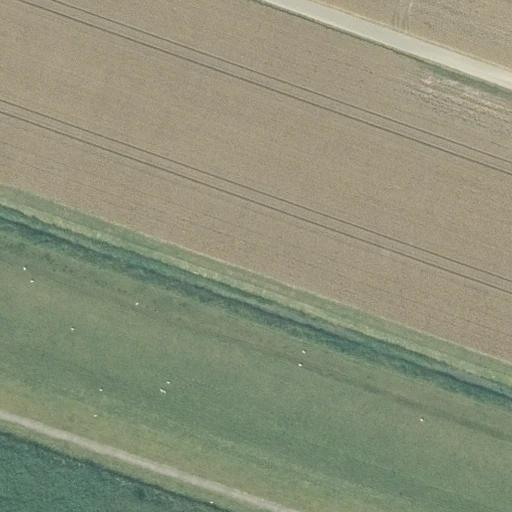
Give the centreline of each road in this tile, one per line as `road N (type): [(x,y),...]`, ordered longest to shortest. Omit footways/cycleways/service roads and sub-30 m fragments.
road 1 (track): [(511,423),(0,240)]
road 2 (track): [(0,192),(511,372)]
road 3 (track): [(0,336),(80,348),(511,496)]
road 4 (track): [(400,511),(0,371)]
road 5 (track): [(0,425),(247,511)]
